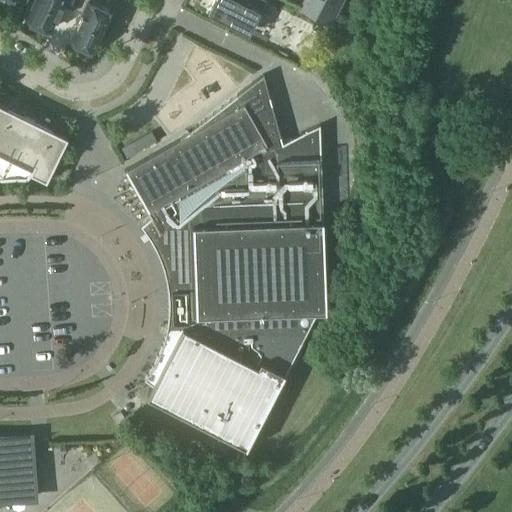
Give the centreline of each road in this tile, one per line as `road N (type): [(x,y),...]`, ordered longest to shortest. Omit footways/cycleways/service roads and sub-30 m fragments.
road 1 (secondary): [(511,312),(358,511)]
road 2 (residential): [(0,48),(54,85),(86,93),(121,70),(156,0)]
road 3 (secondary): [(428,511),(511,404)]
